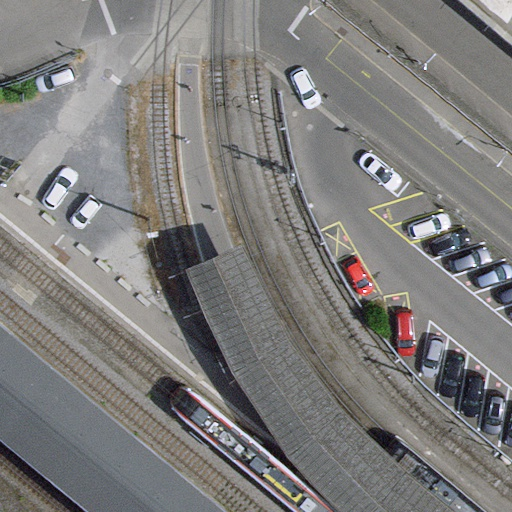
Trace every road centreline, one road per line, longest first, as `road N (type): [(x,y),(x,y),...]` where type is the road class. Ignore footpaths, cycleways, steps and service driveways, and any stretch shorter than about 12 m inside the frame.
road 1 (residential): [(250,13),(293,32),(511,210)]
road 2 (residential): [(390,0),(511,97)]
